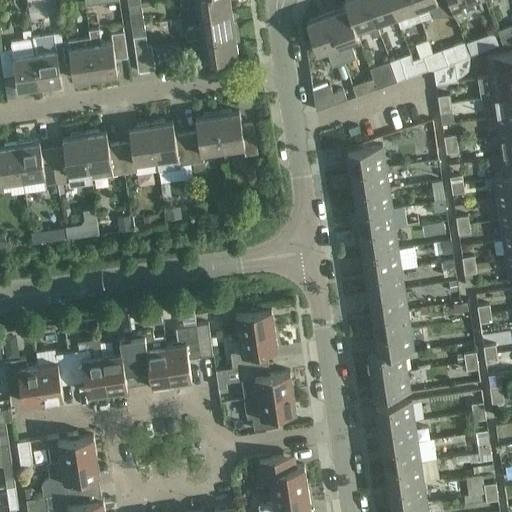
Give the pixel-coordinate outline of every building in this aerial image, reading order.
[(181,0),(183,7),(198,5),(200,15),(232,11),(230,0),(181,0)] [(381,34),(377,23),(368,0),(345,0),(348,7),(356,30),(357,30),(368,26),(372,37),(381,34)] [(397,15),(391,0),(368,0),(377,23),(397,15)] [(422,20),(414,0),(391,0),(397,15),(401,27),(422,20)] [(455,15),(449,0),(414,0),(422,20),(431,16),(455,15)] [(449,0),(455,15),(476,7),(472,0),(449,0)] [(145,24),(141,2),(129,4),(132,26),(145,24)] [(348,7),(328,14),(345,62),(357,57),(352,45),(350,46),(349,41),(359,37),(357,30),(356,30),(348,7)] [(234,23),(232,11),(200,15),(202,26),(186,28),(187,39),(238,32),(237,23),(234,23)] [(345,62),(328,14),(307,22),(318,52),(329,48),(331,53),(328,54),(333,66),(345,62)] [(148,45),(145,24),(132,26),(135,47),(148,45)] [(89,29),(90,36),(97,79),(106,77),(105,75),(118,73),(116,59),(128,57),(125,31),(112,33),(113,41),(102,43),(100,28),(89,29)] [(239,40),(238,32),(187,39),(189,50),(205,47),(207,59),(238,54),(236,41),(239,40)] [(60,67),(72,66),(68,40),(56,42),(55,33),(33,37),(41,87),(50,86),(49,83),(62,81),(60,67)] [(97,79),(90,36),(68,40),(72,66),(74,79),(87,77),(88,80),(97,79)] [(41,87),(33,37),(32,37),(32,39),(12,42),(13,48),(0,50),(4,76),(17,74),(19,88),(32,86),(32,88),(41,87)] [(456,51),(435,58),(439,68),(455,62),(470,57),(465,42),(454,46),(456,51)] [(152,44),(148,45),(135,47),(139,72),(156,69),(152,44)] [(511,51),(487,55),(490,76),(511,72),(511,51)] [(439,68),(435,58),(434,53),(424,56),(425,59),(414,63),(418,74),(429,70),(434,70),(439,68)] [(398,81),(418,74),(414,63),(405,67),(401,57),(391,61),(398,81)] [(398,81),(391,61),(370,68),(374,78),(377,88),(398,81)] [(458,81),(455,62),(439,68),(434,70),(436,84),(458,81)] [(511,72),(490,76),(478,78),(481,98),(493,96),(511,93),(511,72)] [(377,88),(374,78),(363,82),(366,92),(377,88)] [(330,83),(313,89),(316,110),(347,99),(344,89),(333,92),(330,83)] [(511,93),(493,96),(496,116),(511,113),(511,93)] [(450,94),(438,96),(439,104),(452,102),(450,94)] [(453,111),(452,102),(439,104),(441,113),(453,111)] [(232,110),(218,112),(224,148),(244,145),(246,155),(258,153),(254,123),(242,125),(240,111),(232,112),(232,110)] [(224,148),(218,112),(204,114),(205,116),(196,118),(199,131),(187,133),(191,163),(204,161),(203,151),(224,148)] [(511,113),(496,116),(499,136),(511,134),(511,113)] [(165,120),(152,122),(158,170),(180,167),(179,165),(191,163),(187,133),(176,135),(174,121),(166,122),(165,120)] [(158,170),(152,122),(138,124),(138,126),(130,128),(132,141),(121,143),(125,173),(137,171),(137,173),(158,170)] [(349,127),(351,137),(361,136),(360,126),(349,127)] [(99,130),(85,132),(92,178),(125,173),(121,143),(109,145),(107,131),(99,132),(99,130)] [(92,178),(85,132),(71,134),(72,136),(63,138),(65,151),(54,153),(59,183),(70,181),(71,185),(93,182),(92,178)] [(458,143),(456,134),(444,136),(445,144),(458,143)] [(511,134),(499,136),(502,157),(511,155),(511,134)] [(32,140),(18,142),(24,178),(45,175),(46,185),(59,183),(54,153),(43,155),(41,141),(32,142),(32,140)] [(24,178),(18,142),(5,144),(5,146),(0,147),(0,191),(4,191),(3,181),(24,178)] [(459,151),(458,143),(445,144),(447,153),(459,151)] [(348,151),(351,172),(387,167),(383,145),(348,151)] [(511,155),(502,157),(505,176),(511,175),(511,155)] [(390,187),(387,167),(351,172),(355,192),(390,187)] [(464,182),(462,174),(450,176),(451,184),(464,182)] [(511,175),(505,176),(494,178),(497,198),(511,196),(511,175)] [(465,191),(464,182),(451,184),(453,193),(465,191)] [(393,207),(390,187),(355,192),(358,212),(393,207)] [(511,196),(497,198),(500,219),(511,216),(511,196)] [(396,227),(393,207),(358,212),(361,232),(396,227)] [(470,223),(469,215),(456,217),(457,225),(470,223)] [(511,216),(500,219),(503,239),(511,237),(511,216)] [(471,232),(470,223),(457,225),(459,234),(471,232)] [(399,247),(396,227),(361,232),(364,253),(399,247)] [(67,228),(33,233),(33,236),(35,244),(68,240),(67,228)] [(511,237),(503,239),(506,259),(511,258),(511,237)] [(402,267),(399,247),(364,253),(367,273),(402,267)] [(476,263),(475,255),(462,257),(464,265),(476,263)] [(477,272),(476,263),(464,265),(465,274),(477,272)] [(405,288),(402,267),(367,273),(370,293),(405,288)] [(408,308),(405,288),(370,293),(373,313),(408,308)] [(490,303),(478,305),(479,314),(491,312),(490,303)] [(237,313),(240,333),(275,328),(272,307),(237,313)] [(411,328),(408,308),(373,313),(376,333),(411,328)] [(493,321),(491,312),(479,314),(480,322),(493,321)] [(209,322),(196,324),(202,356),(214,354),(209,322)] [(189,357),(202,356),(196,324),(177,327),(179,343),(167,345),(172,380),(192,377),(189,357)] [(278,348),(275,328),(240,333),(242,350),(231,352),(233,367),(241,366),(260,363),(260,362),(258,351),(278,348)] [(414,350),(411,328),(376,333),(379,353),(379,354),(405,350),(405,351),(414,350)] [(172,380),(167,345),(165,336),(149,338),(148,331),(132,334),(133,337),(138,371),(150,369),(152,383),(172,380)] [(138,371),(133,337),(112,340),(114,353),(103,354),(108,390),(128,387),(126,372),(138,371)] [(496,344),(484,346),(485,354),(497,353),(496,344)] [(108,390),(103,354),(84,357),(83,349),(70,351),(73,375),(85,373),(88,393),(108,390)] [(408,370),(405,351),(405,350),(379,354),(379,353),(369,354),(372,375),(408,370)] [(64,397),(62,383),(61,377),(73,375),(70,351),(56,353),(58,361),(38,364),(44,400),(64,397)] [(477,351),(464,353),(466,361),(478,360),(477,351)] [(499,361),(497,353),(485,354),(486,363),(499,361)] [(44,400),(38,364),(22,366),(21,358),(5,361),(9,385),(21,383),(24,403),(44,400)] [(479,368),(478,360),(466,361),(467,370),(479,368)] [(294,390),(291,370),(271,373),(269,361),(260,362),(260,363),(241,366),(246,397),(294,390)] [(411,391),(408,370),(372,375),(376,397),(411,391)] [(216,404),(236,404),(236,381),(215,381),(216,404)] [(502,384),(490,386),(491,395),(503,393),(502,384)] [(297,410),(294,390),(246,397),(249,418),(253,417),(255,429),(279,426),(277,413),(297,410)] [(505,401),(503,393),(491,395),(492,403),(505,401)] [(412,399),(377,405),(380,426),(415,420),(412,399)] [(472,403),(473,412),(485,410),(484,401),(472,403)] [(0,409),(0,422),(6,421),(14,420),(12,408),(0,409)] [(487,419),(485,410),(473,412),(475,420),(487,419)] [(418,441),(415,420),(380,426),(383,446),(418,441)] [(0,435),(8,434),(6,421),(0,422),(0,435)] [(97,454),(94,434),(80,436),(79,432),(68,433),(69,438),(60,439),(59,435),(48,436),(52,461),(97,454)] [(34,464),(30,439),(18,441),(22,465),(34,464)] [(421,461),(418,441),(383,446),(386,466),(421,461)] [(478,444),(479,452),(491,450),(490,442),(478,444)] [(493,459),(491,450),(479,452),(481,461),(493,459)] [(13,464),(11,452),(2,453),(4,465),(13,464)] [(100,475),(97,454),(52,461),(54,475),(43,482),(45,495),(47,495),(82,489),(80,478),(100,475)] [(305,465),(297,466),(295,454),(260,459),(263,480),(271,479),(272,490),(308,485),(305,465)] [(424,481),(421,461),(386,466),(389,486),(424,481)] [(15,477),(13,464),(4,465),(6,478),(15,477)] [(427,501),(424,481),(389,486),(392,507),(427,501)] [(484,484),(485,493),(498,491),(496,482),(484,484)] [(274,501),(259,503),(260,511),(291,511),(291,508),(311,505),(308,485),(272,490),(274,501)] [(19,508),(17,495),(16,486),(7,487),(11,509),(19,508)] [(105,511),(104,498),(84,501),(82,489),(47,495),(49,508),(57,507),(57,511),(105,511)] [(499,499),(498,491),(485,493),(487,501),(499,499)] [(505,510),(511,508),(511,496),(503,498),(505,510)] [(429,511),(427,501),(392,507),(393,511),(429,511)]
